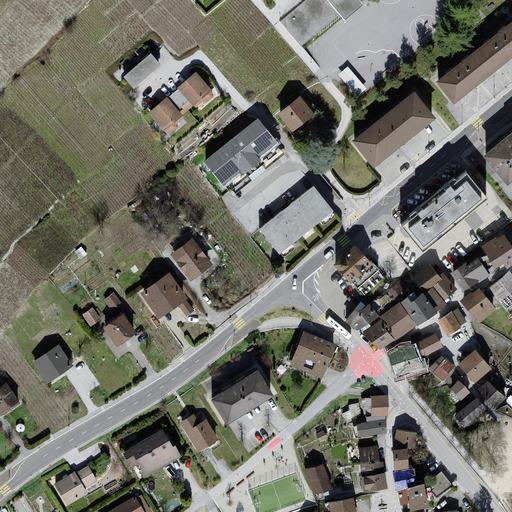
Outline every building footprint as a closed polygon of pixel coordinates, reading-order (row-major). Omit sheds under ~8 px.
[(311,0),(285,21),(303,43),(338,15),(343,21),(365,3),(362,0),(311,0)] [(511,19),(436,80),(453,102),(511,55),(511,19)] [(151,53),(123,76),(133,87),(160,64),(151,53)] [(349,64),(340,71),(356,93),(366,86),(349,64)] [(196,72),(149,113),(164,131),(170,133),(177,126),(176,123),(183,117),(181,115),(193,104),(195,106),(203,100),(206,102),(213,95),(211,89),(196,72)] [(414,91),(350,141),(371,167),(434,116),(414,91)] [(299,95),(276,113),(291,132),(314,113),(299,95)] [(256,118),(202,160),(227,191),(281,149),(256,118)] [(511,130),(483,154),(508,184),(511,181),(511,130)] [(465,173),(401,224),(421,249),(484,198),(465,173)] [(313,184),(258,228),(277,253),(333,208),(313,184)] [(511,257),(496,235),(476,246),(486,270),(511,257)] [(192,238),(171,254),(191,280),(212,264),(192,238)] [(335,264),(351,282),(372,263),(355,245),(335,264)] [(472,258),(443,273),(456,294),(484,277),(472,258)] [(425,268),(406,279),(411,290),(416,297),(428,292),(437,303),(451,290),(439,276),(434,279),(425,268)] [(380,270),(368,276),(372,283),(384,277),(380,270)] [(511,273),(510,270),(489,288),(507,310),(511,305),(511,273)] [(169,272),(140,292),(157,317),(187,297),(169,272)] [(462,300),(478,321),(494,309),(478,288),(462,300)] [(104,297),(112,309),(123,301),(115,290),(104,297)] [(394,301),(393,306),(409,327),(440,306),(437,303),(428,292),(416,297),(411,290),(394,301)] [(354,311),(346,320),(356,329),(379,315),(368,304),(364,306),(360,301),(354,311)] [(82,312),(91,324),(102,316),(93,304),(82,312)] [(393,306),(379,315),(382,318),(362,333),(379,348),(410,328),(409,327),(393,306)] [(457,308),(437,320),(446,335),(453,331),(454,333),(460,329),(458,326),(466,321),(457,308)] [(104,326),(117,345),(136,332),(123,313),(104,326)] [(298,332),(284,366),(314,380),(330,345),(298,332)] [(435,334),(415,345),(419,360),(442,347),(435,334)] [(419,360),(415,345),(408,345),(407,343),(397,346),(397,348),(388,353),(396,378),(425,369),(419,360)] [(57,345),(33,361),(47,382),(71,366),(57,345)] [(475,350),(458,364),(474,382),(491,368),(475,350)] [(443,356),(431,370),(441,380),(454,366),(443,356)] [(254,371),(201,400),(217,425),(267,396),(254,371)] [(458,381),(451,387),(462,399),(469,392),(458,381)] [(504,397),(487,382),(479,391),(496,406),(504,397)] [(0,387),(0,413),(18,401),(6,384),(0,387)] [(367,397),(368,418),(384,418),(383,396),(367,397)] [(485,409),(476,397),(454,415),(463,426),(485,409)] [(175,424),(193,453),(211,443),(200,421),(195,424),(191,416),(175,424)] [(368,418),(366,441),(383,441),(384,418),(368,418)] [(397,429),(394,448),(407,447),(415,447),(416,433),(397,429)] [(155,431),(116,454),(124,469),(128,469),(135,479),(173,458),(155,431)] [(407,447),(394,448),(394,470),(408,467),(407,447)] [(378,448),(354,450),(356,477),(379,474),(379,463),(378,448)] [(423,462),(414,463),(416,476),(425,475),(423,462)] [(89,465),(53,483),(64,506),(87,495),(82,486),(96,479),(89,465)] [(320,466),(301,470),(311,496),(329,491),(320,466)] [(412,467),(408,467),(394,470),(394,478),(396,490),(406,487),(406,483),(414,483),(412,467)] [(452,486),(441,471),(429,481),(434,488),(431,490),(437,497),(452,486)] [(379,474),(356,477),(354,485),(357,487),(358,493),(381,490),(379,474)] [(423,483),(406,487),(410,511),(415,509),(428,508),(423,483)] [(351,511),(349,498),(323,503),(325,511),(351,511)] [(137,511),(129,500),(106,511),(137,511)]
